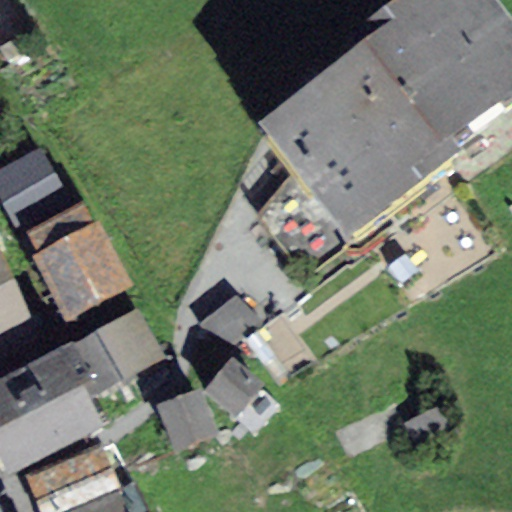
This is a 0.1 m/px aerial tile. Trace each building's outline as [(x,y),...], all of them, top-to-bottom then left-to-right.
[(367,40),(446,144),(511,93),(511,18),(498,0),(395,0),(358,28),(367,40)] [(367,40),(263,123),(351,234),(454,153),(446,144),(367,40)] [(24,215),(66,195),(46,152),(3,172),(24,215)] [(80,309),(136,281),(110,228),(54,256),(80,309)] [(0,244),(0,364),(42,340),(0,244)] [(133,314),(70,347),(93,391),(156,358),(133,314)] [(58,352),(0,383),(0,444),(12,467),(96,422),(58,352)] [(243,365),(224,387),(245,405),(263,383),(243,365)] [(220,429),(208,398),(177,410),(189,441),(220,429)] [(121,511),(100,459),(33,486),(43,511),(121,511)]
